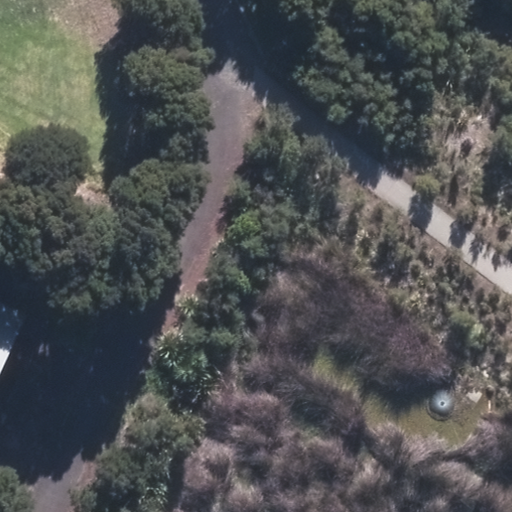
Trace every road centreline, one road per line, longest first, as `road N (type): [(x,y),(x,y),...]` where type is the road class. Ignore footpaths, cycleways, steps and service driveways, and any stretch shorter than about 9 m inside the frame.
road 1 (track): [(49,511),(192,249),(219,137),(217,43)]
road 2 (track): [(217,43),(257,84),(511,275)]
